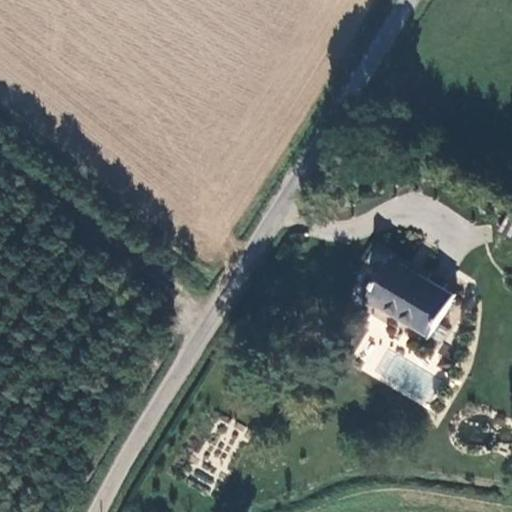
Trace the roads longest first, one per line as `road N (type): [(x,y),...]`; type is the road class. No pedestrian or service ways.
road 1 (unclassified): [(93,511),(405,0)]
road 2 (unknown): [(278,206),(319,194),(354,162),(412,135),(511,189)]
